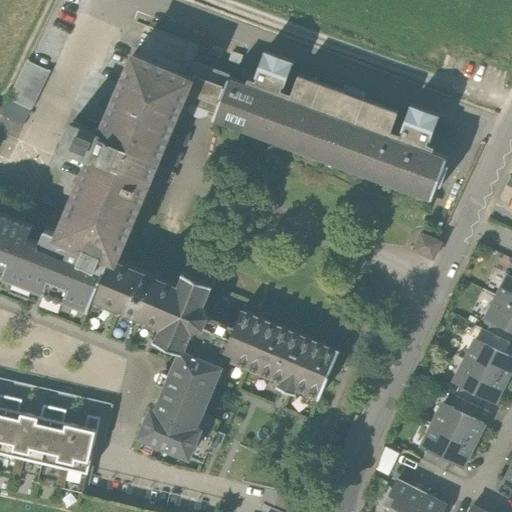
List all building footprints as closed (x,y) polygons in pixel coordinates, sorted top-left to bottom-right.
[(83,154),(51,234),(107,256),(116,260),(157,157),(181,98),(191,73),(128,48),(96,128),(68,116),(57,144),(83,154)] [(428,200),(445,155),(432,150),(434,144),(429,142),(441,113),(412,102),(401,131),(391,128),(398,110),(299,71),(291,92),(281,88),(292,60),(265,49),(253,78),(248,76),(245,82),(229,75),(225,86),(191,73),(181,98),(200,106),(216,112),(215,115),(428,200)] [(27,61),(7,98),(30,110),(50,72),(27,61)] [(40,230),(0,213),(0,275),(2,276),(40,291),(86,310),(90,299),(107,256),(51,234),(40,230)] [(414,230),(420,233),(439,241),(443,231),(419,221),(414,230)] [(439,241),(420,233),(412,250),(434,259),(441,242),(439,241)] [(177,285),(116,260),(107,256),(90,299),(108,306),(132,316),(148,323),(159,327),(154,341),(180,352),(194,316),(207,286),(181,275),(177,285)] [(511,276),(507,274),(495,296),(511,304),(511,276)] [(511,331),(511,304),(495,296),(484,317),(511,331)] [(242,313),(234,333),(224,359),(280,381),(278,388),(293,394),(295,389),(317,398),(336,350),(242,313)] [(224,359),(234,333),(194,316),(180,352),(173,369),(161,398),(156,411),(149,408),(143,423),(137,438),(201,463),(208,446),(217,422),(201,416),(214,382),(224,359)] [(511,359),(473,339),(462,361),(507,384),(511,373),(511,359)] [(495,406),(507,384),(462,361),(451,383),(495,406)] [(0,442),(11,397),(1,395),(0,397),(0,442)] [(0,442),(0,452),(21,457),(31,414),(19,411),(22,399),(11,397),(0,442)] [(21,457),(43,463),(56,408),(45,405),(42,416),(31,414),(21,457)] [(444,405),(434,425),(473,445),(483,425),(444,405)] [(43,463),(66,468),(76,424),(64,422),(67,410),(56,408),(43,463)] [(66,468),(87,473),(96,433),(100,418),(90,416),(88,427),(76,424),(66,468)] [(462,465),(473,445),(434,425),(423,446),(462,465)] [(377,464),(391,470),(400,452),(385,446),(377,464)] [(21,475),(22,458),(12,457),(11,475),(21,475)] [(392,511),(415,511),(423,497),(398,484),(389,503),(396,506),(392,511)] [(439,511),(443,506),(423,497),(415,511),(439,511)]
